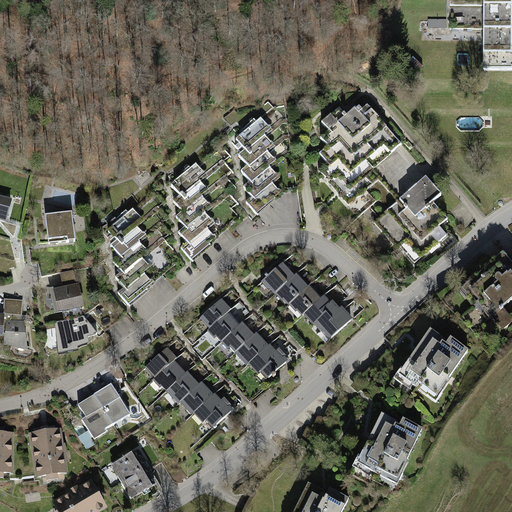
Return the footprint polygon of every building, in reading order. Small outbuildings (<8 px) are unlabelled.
[(511,0),(483,0),(483,70),(511,69),(511,51),(511,0)] [(447,20),(428,20),(428,30),(447,30),(447,20)] [(236,128),(242,135),(258,121),(266,114),(266,115),(273,109),(274,109),(278,106),(272,99),(247,120),(246,119),(236,128)] [(347,116),(338,124),(360,150),(387,128),(367,105),(362,110),(359,108),(357,110),(355,109),(347,116)] [(329,132),(352,158),(360,150),(338,124),(347,116),(339,108),(322,123),(329,132)] [(236,140),(245,151),(261,137),(260,137),(266,131),(258,121),(242,135),(236,140)] [(352,158),(344,165),(358,182),(366,175),(401,144),(387,128),(360,150),(352,158)] [(328,147),(344,165),(352,158),(329,132),(321,139),(328,147)] [(171,174),(177,181),(193,167),(201,161),(210,153),(211,154),(217,149),(228,140),(221,133),(182,167),(181,165),(171,174)] [(239,156),(247,166),(263,153),(263,152),(269,147),(261,137),(245,151),(239,156)] [(328,147),(320,155),(350,189),(358,182),(344,165),(328,147)] [(250,182),(244,187),(253,197),(246,203),(256,214),(278,195),(268,184),(274,178),(265,168),(271,163),(263,153),(247,166),(241,172),(250,182)] [(307,166),(320,180),(324,177),(349,205),(373,184),(366,175),(358,182),(350,189),(320,155),(307,166)] [(171,186),(180,197),(195,183),(201,177),(193,167),(177,181),(171,186)] [(391,208),(407,225),(433,203),(441,195),(426,177),(391,208)] [(108,232),(108,231),(138,206),(147,198),(148,198),(154,193),(154,194),(163,186),(156,179),(119,211),(118,210),(108,219),(110,221),(103,227),(108,232)] [(174,202),(182,212),(198,199),(198,198),(204,193),(195,183),(180,197),(174,202)] [(0,198),(0,220),(6,222),(11,201),(0,198)] [(185,228),(179,233),(188,243),(181,249),(191,260),(213,241),(203,230),(209,224),(200,214),(206,209),(198,199),(182,212),(176,218),(185,228)] [(433,203),(407,225),(414,234),(422,242),(439,227),(448,219),(433,203)] [(108,231),(117,241),(133,228),(132,228),(140,221),(141,221),(147,216),(138,206),(108,231)] [(391,208),(374,223),(397,249),(406,241),(414,234),(407,225),(391,208)] [(72,213),(45,216),(49,245),(75,242),(72,213)] [(414,234),(406,241),(420,258),(446,235),(439,227),(422,242),(414,234)] [(111,247),(120,257),(135,243),(141,238),(133,228),(117,241),(111,247)] [(122,272),(116,278),(125,288),(118,294),(128,305),(150,286),(140,275),(146,269),(137,259),(143,253),(135,243),(120,257),(113,262),(122,272)] [(511,263),(503,253),(463,287),(472,297),(473,296),(484,308),(486,307),(493,316),(500,310),(501,311),(503,309),(503,308),(511,300),(511,263)] [(293,278),(295,277),(283,263),(281,265),(293,278)] [(275,294),(278,292),(293,278),(281,265),(264,281),(270,288),(275,294)] [(60,274),(63,287),(71,286),(72,288),(77,287),(74,271),(60,274)] [(306,289),(308,287),(297,275),(295,277),(306,289)] [(289,305),(291,303),(306,289),(295,277),(293,278),(278,292),(284,299),(289,305)] [(270,288),(264,281),(261,283),(268,290),(270,288)] [(320,300),(322,298),(311,285),(308,287),(320,300)] [(63,287),(51,290),(56,312),(68,310),(70,319),(82,316),(80,306),(81,306),(77,287),(72,288),(71,286),(63,287)] [(303,316),(305,314),(320,300),(308,287),(306,289),(291,303),(298,311),(303,316)] [(472,297),(463,287),(459,291),(473,307),(475,305),(488,321),(493,316),(486,307),(484,308),(473,296),(472,297)] [(278,292),(275,294),(282,301),(284,299),(278,292)] [(331,309),(334,306),(324,296),(322,298),(331,309)] [(314,324),(316,322),(322,329),(331,339),(351,321),(343,311),(340,314),(334,306),(331,309),(322,298),(320,300),(305,314),(314,324)] [(220,301),(229,312),(231,310),(222,299),(220,301)] [(202,317),(212,328),(227,314),(229,312),(220,301),(202,317)] [(296,312),(298,311),(291,303),(289,305),(296,312)] [(1,316),(0,315),(0,335),(2,335),(3,324),(8,322),(11,322),(11,315),(22,316),(23,308),(8,307),(8,314),(1,314),(1,316)] [(239,327),(241,325),(229,312),(227,314),(239,327)] [(221,342),(223,340),(239,327),(227,314),(212,328),(210,330),(216,337),(221,342)] [(305,314),(303,316),(312,326),(314,324),(305,314)] [(3,324),(2,335),(5,335),(4,344),(27,349),(24,322),(22,322),(22,316),(11,315),(11,322),(8,322),(3,324)] [(70,319),(56,322),(58,333),(60,344),(61,348),(83,344),(83,342),(86,341),(88,341),(87,337),(98,335),(84,316),(82,316),(70,319)] [(200,319),(210,330),(212,328),(202,317),(200,319)] [(316,322),(314,324),(320,331),(322,329),(316,322)] [(253,337),(255,336),(243,323),(241,325),(253,337)] [(235,353),(237,352),(253,337),(241,325),(239,327),(223,340),(230,348),(235,353)] [(214,339),(216,337),(210,330),(208,331),(214,339)] [(404,369),(402,371),(409,376),(406,380),(413,385),(417,387),(420,383),(423,385),(430,390),(427,394),(436,401),(442,392),(440,390),(468,349),(451,337),(446,344),(443,343),(445,340),(431,330),(404,369)] [(255,336),(266,349),(268,347),(257,334),(255,336)] [(249,365),(251,363),(266,349),(255,336),(253,337),(237,352),(249,365)] [(228,350),(230,348),(223,340),(221,342),(228,350)] [(319,350),(310,340),(305,346),(313,355),(319,350)] [(61,348),(60,344),(57,345),(58,354),(79,350),(78,347),(87,345),(86,341),(83,342),(83,344),(61,348)] [(268,347),(266,349),(251,363),(260,372),(262,370),(269,378),(271,376),(273,377),(275,375),(274,374),(286,362),(279,354),(277,356),(268,347)] [(165,351),(174,361),(177,359),(167,348),(165,351)] [(148,366),(157,377),(172,363),(174,361),(165,351),(148,366)] [(247,366),(249,365),(237,352),(235,353),(247,366)] [(184,376),(186,374),(174,361),(172,363),(184,376)] [(166,391),(169,390),(184,376),(172,363),(157,377),(155,379),(162,386),(166,391)] [(257,374),(260,372),(251,363),(249,365),(257,374)] [(145,368),(155,379),(157,377),(148,366),(145,368)] [(402,371),(404,369),(402,368),(394,378),(410,389),(413,385),(406,380),(409,376),(402,371)] [(198,387),(200,385),(188,372),(186,374),(198,387)] [(180,402),(182,400),(198,387),(186,374),(184,376),(169,390),(175,397),(180,402)] [(160,388),(162,386),(155,379),(153,381),(160,388)] [(211,398),(213,396),(202,383),(200,385),(211,398)] [(111,385),(95,395),(113,425),(130,415),(111,385)] [(194,413),(196,412),(211,398),(200,385),(198,387),(182,400),(194,413)] [(430,390),(423,385),(420,390),(427,394),(430,390)] [(173,399),(175,397),(169,390),(166,391),(173,399)] [(95,395),(78,405),(86,418),(82,421),(88,431),(93,438),(94,441),(106,433),(104,430),(113,425),(95,395)] [(213,396),(211,398),(196,412),(205,422),(207,420),(214,428),(215,428),(217,427),(216,425),(232,412),(225,404),(222,406),(213,396)] [(203,424),(205,422),(196,412),(194,413),(203,424)] [(361,457),(359,459),(367,463),(365,468),(372,471),(377,474),(378,472),(379,469),(390,475),(392,470),(400,474),(401,472),(422,429),(403,419),(399,426),(396,425),(398,422),(382,414),(361,457)] [(212,429),(214,428),(207,420),(205,422),(212,429)] [(35,435),(56,432),(55,427),(34,430),(35,435)] [(35,435),(32,436),(38,477),(46,475),(47,475),(48,473),(55,472),(56,474),(57,474),(65,473),(64,461),(62,453),(65,452),(64,445),(61,446),(59,431),(56,432),(35,435)] [(93,438),(88,431),(78,437),(86,450),(95,445),(91,439),(93,438)] [(0,470),(2,470),(3,473),(11,473),(11,444),(5,444),(5,436),(5,435),(3,435),(0,435),(0,470)] [(115,465),(125,481),(145,469),(137,455),(135,453),(115,465)] [(138,454),(137,455),(145,469),(149,466),(147,462),(145,463),(141,456),(139,456),(138,454)] [(359,459),(361,457),(359,456),(353,467),(370,476),(372,471),(365,468),(367,463),(359,459)] [(125,481),(115,465),(112,467),(122,483),(125,481)] [(149,466),(145,469),(154,483),(155,482),(154,480),(155,479),(151,472),(153,471),(149,466)] [(125,481),(135,497),(155,485),(154,483),(145,469),(125,481)] [(379,469),(378,472),(381,473),(380,476),(397,484),(403,473),(401,472),(400,474),(392,470),(390,475),(379,469)] [(58,480),(57,474),(56,474),(55,472),(48,473),(47,475),(46,475),(47,481),(58,480)] [(125,481),(122,483),(131,499),(135,497),(125,481)] [(71,495),(55,504),(59,511),(96,511),(105,507),(100,499),(96,492),(91,484),(78,491),(77,488),(70,492),(71,495)] [(294,511),(341,511),(349,498),(326,486),(324,492),(308,484),(294,511)]
